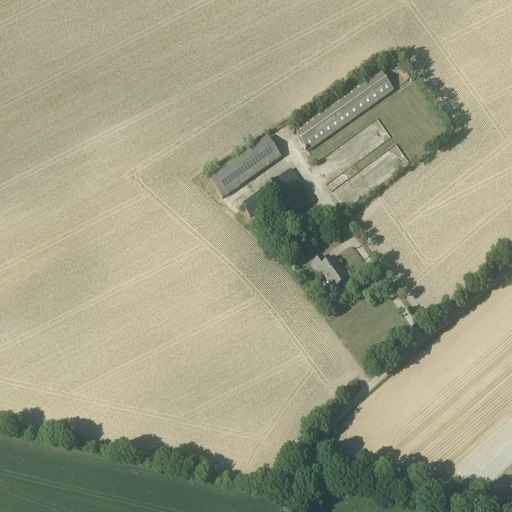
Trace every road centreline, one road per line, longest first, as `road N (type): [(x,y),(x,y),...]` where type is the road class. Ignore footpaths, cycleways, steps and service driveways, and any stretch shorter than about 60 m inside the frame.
road 1 (unclassified): [(305,498),(0,425)]
road 2 (unclassified): [(316,469),(341,416),(432,335)]
road 3 (unclassified): [(483,511),(316,469)]
